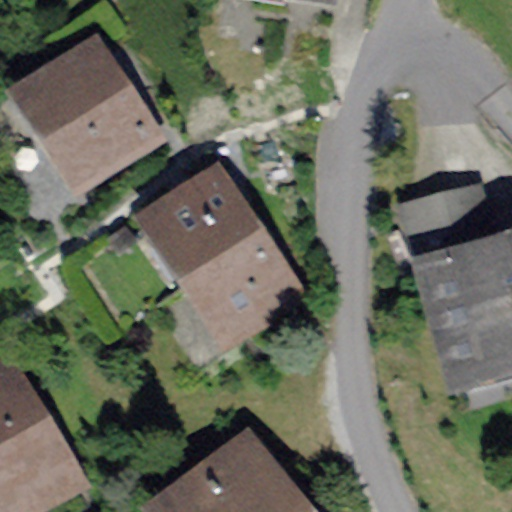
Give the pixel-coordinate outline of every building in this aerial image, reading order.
[(152,136),(100,57),(32,102),(84,181),(152,136)] [(197,279),(257,239),(222,186),(162,226),(197,279)] [(480,203),(422,220),(466,376),(511,363),(511,257),(497,262),(480,203)] [(257,239),(197,279),(233,332),(293,292),(257,239)] [(24,511),(76,480),(9,374),(0,378),(0,511),(24,511)] [(290,511),(248,458),(177,511),(290,511)]
